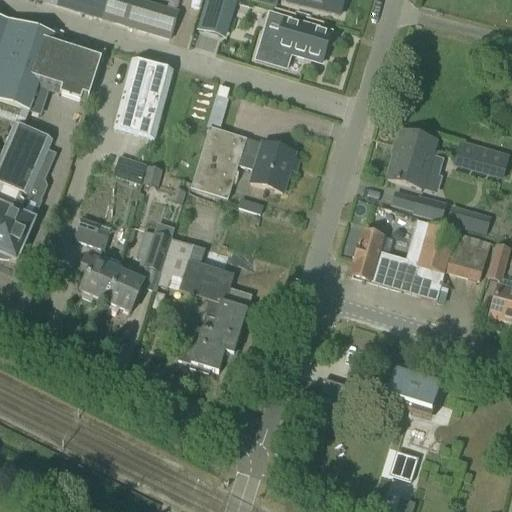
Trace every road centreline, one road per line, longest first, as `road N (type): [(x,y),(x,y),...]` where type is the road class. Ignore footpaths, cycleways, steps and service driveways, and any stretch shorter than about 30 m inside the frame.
road 1 (unclassified): [(307,296),(392,11)]
road 2 (tertiary): [(256,454),(0,327)]
road 3 (tertiary): [(511,363),(307,296)]
road 4 (tertiary): [(256,454),(307,296)]
road 5 (unclassified): [(392,11),(511,42)]
